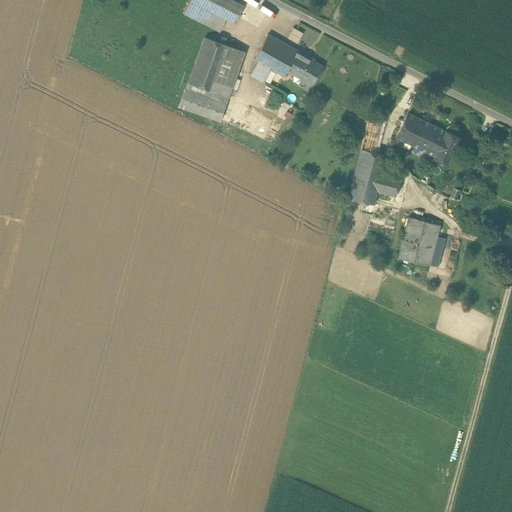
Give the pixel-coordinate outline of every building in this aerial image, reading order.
[(226,19),(190,0),(184,13),(219,31),(226,19)] [(244,5),(234,0),(190,0),(226,19),(235,23),(244,5)] [(303,33),(293,27),(287,38),(297,43),(303,33)] [(298,51),(268,34),(254,58),(273,69),(282,75),(284,75),(286,70),(298,51)] [(245,51),(205,37),(188,83),(228,97),(245,51)] [(310,58),(298,51),(286,70),(311,84),(321,66),(309,59),(310,58)] [(273,69),(253,106),(263,109),(278,83),(282,75),(273,69)] [(228,97),(188,83),(186,89),(226,104),(228,97)] [(287,88),(278,83),(263,109),(272,115),(287,88)] [(186,89),(184,89),(178,107),(220,122),(226,104),(186,89)] [(445,131),(408,113),(396,137),(434,155),(445,131)] [(382,123),(369,119),(365,135),(378,138),(382,123)] [(459,137),(446,131),(445,131),(434,155),(433,156),(447,163),(459,137)] [(378,138),(365,135),(363,143),(376,146),(378,138)] [(376,146),(363,143),(361,149),(374,152),(376,146)] [(374,152),(361,149),(348,198),(374,204),(377,191),(383,169),(386,155),(374,152)] [(401,174),(383,169),(377,191),(395,196),(401,174)] [(452,186),(448,195),(455,198),(459,189),(452,186)] [(398,258),(429,266),(432,254),(436,239),(440,225),(409,216),(398,258)] [(460,241),(445,237),(444,241),(440,255),(437,268),(452,271),(460,241)] [(440,255),(444,241),(436,239),(432,254),(440,255)]
